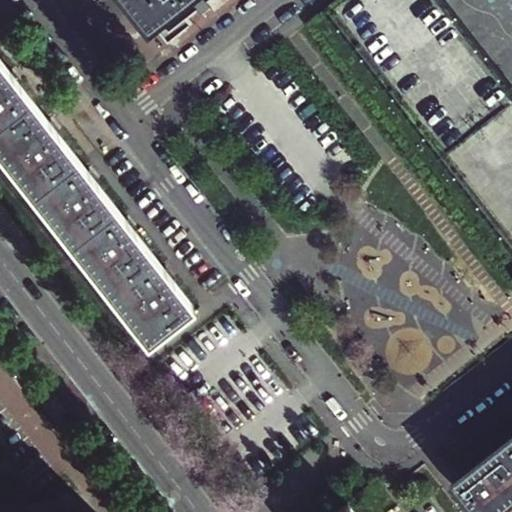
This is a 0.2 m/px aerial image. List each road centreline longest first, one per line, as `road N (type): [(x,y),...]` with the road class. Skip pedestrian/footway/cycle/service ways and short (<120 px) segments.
road 1 (residential): [(33,0),(123,116),(275,0)]
road 2 (tertiary): [(0,253),(201,511)]
road 3 (residential): [(256,511),(363,425)]
road 4 (residential): [(415,441),(511,363)]
